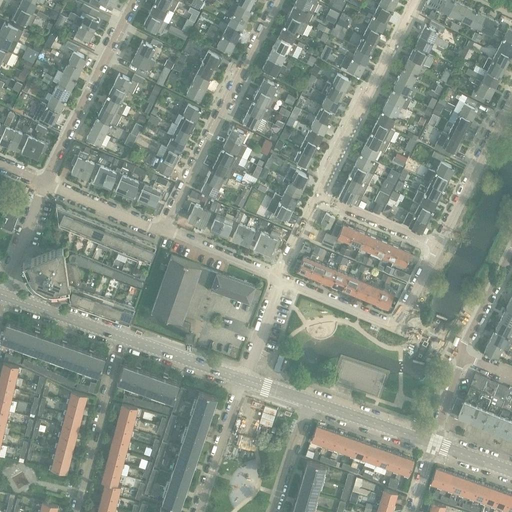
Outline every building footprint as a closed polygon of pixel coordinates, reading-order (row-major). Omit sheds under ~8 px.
[(34,0),(22,0),(19,6),(32,13),(37,2),(34,0)] [(112,8),(115,0),(99,0),(99,2),(95,0),(90,0),(89,3),(99,8),(101,3),(112,8)] [(155,0),(155,3),(168,9),(173,12),(179,1),(176,0),(155,0)] [(203,0),(193,0),(192,4),(201,8),(204,0),(203,0)] [(233,0),(234,0),(239,3),(252,10),(257,0),(233,0)] [(296,0),(295,4),(308,10),(313,13),(318,2),(317,1),(313,0),(296,0)] [(397,0),(381,0),(379,4),(392,11),(398,0),(397,0)] [(437,8),(448,13),(455,0),(454,0),(444,0),(444,1),(441,0),(437,8)] [(448,13),(459,18),(462,11),(464,12),(467,6),(455,0),(448,13)] [(162,20),(168,9),(155,3),(149,13),(162,20)] [(239,3),(234,13),(247,20),(252,10),(239,3)] [(313,13),(308,10),(295,4),(289,15),(302,21),(308,24),(313,13)] [(379,4),(374,15),(387,22),(392,11),(379,4)] [(37,15),(32,13),(19,6),(14,17),(31,26),(37,15)] [(68,17),(81,23),(94,30),(100,19),(94,16),(97,11),(86,6),(83,10),(87,12),(86,12),(83,18),(71,12),(68,17)] [(476,11),(467,6),(464,12),(462,11),(459,18),(470,24),(476,11)] [(45,20),(48,14),(40,10),(37,16),(45,20)] [(485,15),(476,11),(470,24),(480,29),(484,22),(482,21),(485,15)] [(157,31),(162,20),(149,13),(144,24),(157,31)] [(228,24),(242,31),(247,20),(234,13),(228,24)] [(65,25),(66,15),(59,14),(58,23),(65,25)] [(284,26),(297,32),(302,21),(289,15),(284,26)] [(368,26),(381,32),(387,22),(374,15),(368,26)] [(498,22),(485,15),(482,21),(484,22),(480,29),(492,35),(493,33),(495,29),(496,26),(497,27),(498,24),(497,24),(498,22)] [(187,18),(184,29),(191,31),(194,20),(187,18)] [(5,21),(0,31),(0,32),(12,39),(18,42),(23,30),(5,21)] [(436,36),(438,31),(442,33),(445,28),(431,21),(428,26),(426,25),(420,35),(433,42),(445,48),(448,42),(436,36)] [(324,30),(321,39),(327,41),(332,28),(319,22),(317,27),(324,30)] [(89,41),(94,30),(81,23),(75,34),(89,41)] [(228,24),(223,35),(236,42),(242,31),(228,24)] [(236,42),(223,35),(218,32),(219,29),(211,25),(207,34),(220,41),(217,46),(231,53),(236,42)] [(292,43),(297,32),(284,26),(279,36),(292,43)] [(368,26),(363,37),(376,43),(381,32),(368,26)] [(511,28),(509,27),(505,34),(495,29),(493,33),(511,42),(511,28)] [(0,32),(0,46),(7,50),(12,39),(0,32)] [(511,42),(493,33),(492,35),(491,36),(501,42),(498,49),(511,55),(511,52),(511,42)] [(420,35),(415,46),(428,53),(433,42),(420,35)] [(292,43),(279,36),(273,47),(286,54),(297,59),(302,48),(292,43)] [(357,48),(370,54),(376,43),(363,37),(357,48)] [(153,39),(151,44),(160,48),(162,43),(153,39)] [(87,57),(76,52),(79,47),(68,41),(65,46),(74,51),(69,62),(82,68),(87,57)] [(142,41),(137,52),(150,58),(155,47),(142,41)] [(193,48),(195,43),(191,41),(186,51),(198,56),(200,51),(193,48)] [(328,60),(331,45),(325,44),(322,58),(328,60)] [(466,45),(461,54),(468,58),(473,49),(466,45)] [(0,60),(1,61),(7,64),(13,53),(7,50),(0,46),(0,60)] [(415,46),(409,57),(422,63),(429,67),(434,56),(428,53),(415,46)] [(281,64),(286,54),(273,47),(268,58),(281,64)] [(357,48),(352,58),(365,65),(370,54),(357,48)] [(498,49),(492,60),(505,66),(511,55),(498,49)] [(209,50),(203,61),(216,68),(222,57),(209,50)] [(144,69),(147,64),(153,66),(155,61),(150,58),(137,52),(131,63),(144,69)] [(409,57),(404,68),(417,74),(422,63),(409,57)] [(483,68),(487,70),(500,77),(505,66),(492,60),(488,57),(483,68)] [(275,75),(278,70),(284,72),(285,70),(292,74),(294,70),(281,64),(268,58),(263,69),(275,75)] [(360,76),(365,65),(352,58),(347,69),(360,76)] [(158,81),(164,84),(175,62),(169,59),(158,81)] [(211,79),(216,68),(203,61),(198,72),(211,79)] [(76,79),(82,68),(69,62),(63,72),(76,79)] [(148,72),(138,67),(136,72),(145,77),(148,72)] [(411,85),(417,74),(404,68),(398,78),(411,85)] [(451,71),(446,68),(441,79),(446,82),(451,71)] [(487,70),(482,81),(494,88),(500,77),(487,70)] [(176,81),(179,74),(173,71),(169,78),(176,81)] [(71,90),(76,79),(63,72),(58,83),(71,90)] [(198,72),(192,83),(205,89),(211,79),(198,72)] [(119,73),(114,84),(127,91),(132,94),(138,82),(142,85),(145,79),(134,74),(132,79),(119,73)] [(338,73),(332,85),(345,91),(351,80),(338,73)] [(494,88),(482,81),(471,76),(469,80),(479,85),(476,91),(474,90),(471,96),(483,102),(486,97),(489,99),(494,88)] [(265,78),(259,89),(272,96),(277,99),(280,93),(275,90),(278,85),(265,78)] [(398,78),(393,89),(406,96),(411,85),(398,78)] [(14,88),(20,91),(23,84),(17,81),(14,88)] [(65,101),(71,90),(58,83),(52,94),(65,101)] [(200,100),(205,89),(192,83),(187,94),(200,100)] [(114,84),(108,95),(121,102),(127,91),(114,84)] [(332,85),(327,95),(340,102),(345,91),(332,85)] [(267,107),(272,96),(259,89),(254,100),(267,107)] [(411,98),(406,96),(393,89),(388,100),(401,106),(406,109),(411,98)] [(52,94),(47,105),(60,111),(65,101),(52,94)] [(103,106),(116,113),(121,115),(127,104),(121,102),(108,95),(103,106)] [(327,95),(321,106),(334,112),(340,102),(327,95)] [(427,113),(432,114),(437,98),(432,96),(427,113)] [(299,99),(295,106),(301,108),(304,101),(299,99)] [(272,110),(267,107),(254,100),(248,111),(267,120),(272,110)] [(395,117),(401,106),(388,100),(382,110),(395,117)] [(49,127),(52,121),(55,122),(60,111),(47,105),(41,102),(33,119),(49,127)] [(464,102),(459,113),(472,120),(477,109),(464,102)] [(189,103),(183,115),(196,121),(202,110),(189,103)] [(433,111),(439,114),(443,108),(437,105),(433,111)] [(121,115),(116,113),(103,106),(97,117),(110,123),(116,126),(121,115)] [(321,106),(316,117),(329,123),(334,112),(321,106)] [(377,121),(390,128),(395,117),(382,110),(377,121)] [(267,120),(248,111),(243,122),(261,131),(267,120)] [(459,113),(453,124),(466,130),(472,120),(459,113)] [(158,123),(160,118),(151,115),(150,121),(158,123)] [(196,121),(183,115),(178,125),(191,132),(196,121)] [(97,117),(92,127),(105,134),(110,123),(97,117)] [(316,117),(311,127),(324,134),(329,123),(316,117)] [(395,131),(390,128),(377,121),(372,132),(390,141),(395,131)] [(47,129),(38,124),(35,130),(44,135),(47,129)] [(453,124),(448,134),(461,141),(466,130),(453,124)] [(14,130),(3,125),(0,132),(0,133),(3,135),(0,141),(0,142),(8,146),(14,130)] [(178,125),(172,136),(185,143),(191,132),(178,125)] [(234,126),(228,137),(241,144),(247,133),(234,126)] [(100,145),(105,134),(92,127),(87,138),(100,145)] [(311,127),(305,138),(318,145),(324,134),(311,127)] [(25,134),(14,130),(8,146),(16,149),(19,141),(22,142),(25,134)] [(450,156),(452,150),(455,152),(461,141),(448,134),(442,131),(434,148),(450,156)] [(390,141),(372,132),(366,143),(379,149),(385,152),(390,141)] [(406,148),(412,151),(418,135),(413,133),(406,148)] [(36,139),(25,134),(22,142),(25,143),(22,151),(30,155),(36,139)] [(129,134),(126,142),(132,145),(136,136),(129,134)] [(185,143),(172,136),(167,147),(180,153),(185,143)] [(228,137),(223,148),(241,157),(247,147),(241,144),(228,137)] [(305,138),(300,149),(313,155),(318,145),(305,138)] [(48,143),(36,139),(30,155),(38,158),(41,150),(44,152),(48,143)] [(265,141),(261,151),(269,154),(272,144),(265,141)] [(374,160),(379,149),(366,143),(361,154),(374,160)] [(167,147),(161,157),(175,164),(180,153),(167,147)] [(241,157),(223,148),(218,159),(244,172),(245,168),(238,164),(241,157)] [(307,166),(313,155),(300,149),(294,159),(307,166)] [(454,167),(443,162),(446,157),(434,151),(432,156),(441,161),(436,172),(449,178),(454,167)] [(272,154),(270,159),(280,164),(283,160),(272,154)] [(368,171),(374,160),(361,154),(355,164),(368,171)] [(79,175),(86,160),(75,155),(71,163),(74,164),(71,172),(79,175)] [(175,164),(161,157),(156,168),(169,175),(175,164)] [(218,159),(212,169),(225,176),(231,179),(234,172),(244,176),(245,173),(244,172),(218,159)] [(97,164),(86,160),(79,175),(87,178),(91,171),(94,172),(97,164)] [(97,164),(94,172),(97,173),(94,181),(102,185),(108,169),(97,164)] [(374,174),(368,171),(355,164),(350,175),(363,181),(368,184),(374,174)] [(120,173),(121,169),(117,167),(115,172),(108,169),(102,185),(110,188),(113,180),(116,181),(120,173)] [(309,176),(296,169),(291,167),(285,178),(291,180),(304,187),(309,176)] [(225,176),(212,169),(207,180),(220,187),(225,176)] [(148,177),(163,183),(165,178),(151,172),(148,177)] [(443,189),(449,178),(436,172),(431,182),(443,189)] [(120,173),(116,181),(119,183),(116,190),(124,194),(131,178),(120,173)] [(368,184),(363,181),(350,175),(345,186),(357,192),(363,195),(368,184)] [(142,183),(131,178),(124,194),(133,197),(136,190),(138,191),(142,183)] [(304,187),(291,180),(285,178),(283,182),(289,184),(285,191),(298,198),(304,187)] [(217,191),(220,187),(207,180),(201,191),(218,199),(221,193),(217,191)] [(418,189),(425,193),(438,199),(443,189),(431,182),(428,188),(421,184),(418,189)] [(142,183),(138,191),(142,192),(138,200),(147,203),(153,187),(142,183)] [(363,195),(357,192),(345,186),(339,197),(357,206),(363,195)] [(164,192),(153,187),(147,203),(155,206),(158,199),(161,200),(164,192)] [(245,188),(240,196),(246,200),(250,191),(245,188)] [(381,213),(390,193),(381,189),(372,209),(381,213)] [(391,197),(397,200),(400,193),(395,190),(391,197)] [(293,208),(298,198),(285,191),(280,202),(293,208)] [(425,193),(420,204),(433,210),(438,199),(425,193)] [(242,207),(246,200),(239,197),(235,203),(242,207)] [(210,211),(203,208),(196,224),(204,227),(208,219),(210,221),(218,202),(214,200),(210,211)] [(210,229),(218,233),(225,217),(218,214),(222,204),(218,202),(210,221),(213,222),(210,229)] [(293,208),(280,202),(275,212),(288,219),(293,208)] [(188,220),(196,224),(203,208),(191,203),(188,211),(191,213),(188,220)] [(59,224),(69,229),(76,212),(56,204),(57,209),(56,210),(56,211),(55,212),(55,213),(55,214),(55,215),(56,216),(56,217),(57,218),(58,219),(59,224)] [(382,213),(387,216),(392,207),(387,204),(382,213)] [(427,221),(433,210),(420,204),(414,215),(427,221)] [(9,210),(3,227),(11,230),(18,213),(9,210)] [(240,211),(236,222),(233,230),(236,231),(232,239),(241,242),(247,226),(240,223),(244,213),(240,211)] [(86,216),(76,212),(69,229),(79,233),(86,216)] [(280,223),(283,218),(272,212),(269,218),(280,223)] [(427,221),(414,215),(409,212),(403,223),(422,232),(427,221)] [(326,213),(321,224),(323,225),(322,227),(326,229),(327,227),(330,228),(335,217),(326,213)] [(86,216),(79,233),(89,237),(96,221),(86,216)] [(236,222),(225,217),(218,233),(227,236),(230,229),(233,230),(236,222)] [(263,220),(258,231),(255,239),(258,240),(255,248),(263,251),(269,235),(265,233),(269,223),(263,220)] [(106,225),(96,221),(89,237),(99,241),(106,225)] [(337,238),(337,237),(342,226),(336,224),(331,235),(337,238)] [(349,242),(355,228),(343,224),(342,226),(337,237),(349,242)] [(116,229),(106,225),(99,241),(109,245),(116,229)] [(252,238),(255,239),(258,231),(247,226),(241,242),(249,245),(252,238)] [(366,233),(355,228),(349,242),(360,247),(366,233)] [(116,229),(109,245),(119,249),(126,233),(116,229)] [(136,237),(126,233),(119,249),(118,253),(128,257),(136,237)] [(326,233),(323,238),(335,243),(338,238),(337,238),(331,235),(326,233)] [(372,251),(377,238),(366,233),(360,247),(372,251)] [(281,240),(269,235),(263,251),(271,254),(274,247),(277,248),(281,240)] [(139,258),(146,241),(136,237),(128,257),(138,261),(139,258)] [(335,243),(323,238),(321,244),(333,249),(335,243)] [(388,242),(377,238),(372,251),(383,256),(388,242)] [(156,246),(146,241),(139,258),(150,262),(156,246)] [(394,260),(399,247),(388,242),(383,256),(382,258),(385,259),(387,259),(387,258),(394,260)] [(64,254),(64,252),(63,246),(55,249),(53,250),(46,248),(47,252),(31,259),(30,259),(29,259),(28,259),(27,259),(26,260),(25,261),(25,262),(23,263),(24,266),(20,267),(21,270),(23,273),(24,276),(26,279),(27,282),(29,284),(30,285),(32,287),(33,288),(35,289),(37,291),(39,292),(41,293),(43,293),(45,294),(47,295),(50,295),(52,295),(54,295),(57,295),(65,294),(69,293),(65,262),(66,262),(64,254)] [(411,252),(399,247),(394,260),(405,265),(411,252)] [(211,288),(217,289),(250,301),(255,285),(217,272),(217,271),(201,266),(171,255),(168,265),(161,263),(160,268),(166,271),(152,311),(161,314),(159,320),(186,333),(185,339),(191,340),(192,333),(189,333),(191,324),(182,321),(196,281),(212,287),(211,288)] [(295,269),(309,275),(315,260),(304,256),(301,262),(298,261),(295,269)] [(326,265),(315,260),(309,275),(320,280),(326,265)] [(69,293),(65,294),(65,295),(66,297),(67,298),(67,299),(68,300),(69,302),(71,303),(72,303),(73,304),(78,306),(84,289),(86,285),(86,283),(80,281),(80,280),(80,279),(81,277),(81,276),(80,275),(80,273),(80,272),(79,271),(78,270),(78,269),(77,268),(76,267),(76,266),(66,262),(65,262),(69,293)] [(326,265),(320,280),(332,285),(338,270),(326,265)] [(349,274),(338,270),(332,285),(343,289),(349,274)] [(349,274),(343,289),(354,294),(360,279),(349,274)] [(371,284),(360,279),(354,294),(365,298),(371,284)] [(371,284),(365,298),(377,303),(383,288),(371,284)] [(84,289),(78,306),(88,310),(94,293),(96,288),(86,285),(84,289)] [(252,300),(258,302),(262,290),(256,288),(252,300)] [(394,293),(383,288),(377,303),(388,308),(394,293)] [(104,297),(94,293),(88,310),(98,313),(104,297)] [(114,300),(104,297),(98,313),(108,317),(114,300)] [(124,304),(114,300),(108,317),(118,320),(124,304)] [(135,308),(124,304),(118,320),(129,324),(135,308)] [(511,312),(506,309),(500,319),(511,325),(511,312)] [(511,325),(500,319),(495,330),(508,336),(511,328),(511,325)] [(1,339),(17,345),(23,328),(7,323),(1,339)] [(50,338),(23,328),(17,345),(44,355),(50,338)] [(495,330),(489,340),(502,347),(508,336),(495,330)] [(77,348),(50,338),(44,355),(71,364),(77,348)] [(497,358),(502,347),(489,340),(484,351),(497,358)] [(71,364),(85,369),(99,374),(105,357),(77,348),(71,364)] [(1,374),(16,378),(19,366),(3,362),(1,374)] [(118,381),(132,386),(146,391),(152,374),(124,364),(118,381)] [(452,411),(470,419),(482,390),(487,378),(487,377),(475,372),(470,385),(471,385),(464,400),(457,397),(452,411)] [(1,374),(0,377),(0,385),(14,389),(16,378),(1,374)] [(152,374),(146,391),(173,400),(179,384),(152,374)] [(488,392),(493,381),(487,378),(482,390),(488,392)] [(95,392),(97,382),(91,381),(89,391),(95,392)] [(498,383),(493,381),(488,392),(494,395),(498,383)] [(504,385),(498,383),(494,395),(499,397),(504,385)] [(0,385),(0,397),(11,400),(14,389),(0,385)] [(510,388),(504,385),(499,397),(505,399),(510,388)] [(470,419),(481,424),(494,395),(488,392),(482,390),(470,419)] [(72,391),(69,402),(84,406),(87,395),(72,391)] [(200,392),(195,405),(191,419),(208,425),(217,397),(200,392)] [(481,424),(493,428),(499,414),(505,399),(499,397),(494,395),(481,424)] [(0,409),(8,411),(11,400),(0,397),(0,409)] [(499,414),(493,428),(504,433),(511,413),(511,402),(510,402),(505,399),(499,414)] [(84,406),(69,402),(66,413),(81,417),(84,406)] [(122,404),(119,415),(135,419),(138,407),(122,404)] [(0,420),(6,422),(8,411),(0,409),(0,420)] [(81,417),(66,413),(63,424),(78,428),(81,417)] [(119,415),(116,426),(132,430),(135,419),(119,415)] [(198,452),(208,425),(191,419),(181,446),(198,452)] [(76,439),(78,428),(63,424),(60,435),(76,439)] [(322,444),(328,429),(316,425),(311,440),(322,444)] [(116,426),(113,437),(129,441),(132,430),(116,426)] [(333,447),(338,432),(328,429),(322,444),(333,447)] [(343,451),(349,436),(338,432),(333,447),(343,451)] [(73,450),(76,439),(60,435),(57,446),(73,450)] [(354,455),(360,440),(349,436),(343,451),(354,455)] [(126,452),(129,441),(113,437),(110,448),(126,452)] [(360,440),(354,455),(365,459),(370,444),(360,440)] [(370,444),(365,459),(376,463),(381,448),(370,444)] [(70,461),(73,450),(57,446),(54,457),(70,461)] [(189,479),(194,466),(198,452),(181,446),(172,474),(189,479)] [(110,448),(108,459),(123,463),(126,452),(110,448)] [(381,448),(376,463),(387,467),(392,452),(381,448)] [(392,452),(387,467),(398,471),(403,456),(392,452)] [(403,456),(398,471),(409,475),(414,460),(403,456)] [(70,461),(54,457),(51,469),(67,473),(70,461)] [(108,459),(105,470),(120,474),(123,463),(108,459)] [(307,460),(299,488),(316,493),(325,465),(307,460)] [(430,482),(441,486),(447,471),(436,467),(430,482)] [(117,485),(120,474),(105,470),(102,482),(105,483),(117,485)] [(458,475),(447,471),(441,486),(452,490),(458,475)] [(180,507),(189,479),(172,474),(163,502),(180,507)] [(452,490),(463,494),(469,479),(458,475),(452,490)] [(479,483),(469,479),(463,494),(474,498),(479,483)] [(105,483),(103,493),(118,498),(121,486),(117,485),(105,483)] [(474,498),(485,502),(490,486),(479,483),(474,498)] [(501,490),(490,486),(485,502),(495,506),(501,490)] [(299,488),(292,511),(310,511),(316,493),(299,488)] [(384,488),(380,500),(394,504),(397,492),(384,488)] [(495,506),(506,509),(511,494),(501,490),(495,506)] [(353,491),(350,499),(357,501),(360,493),(353,491)] [(103,493),(100,504),(115,509),(118,498),(103,493)] [(381,511),(391,511),(394,504),(380,500),(377,511),(381,511)] [(56,511),(58,506),(43,501),(43,502),(39,511),(56,511)] [(432,501),(429,511),(443,511),(446,505),(432,501)]
